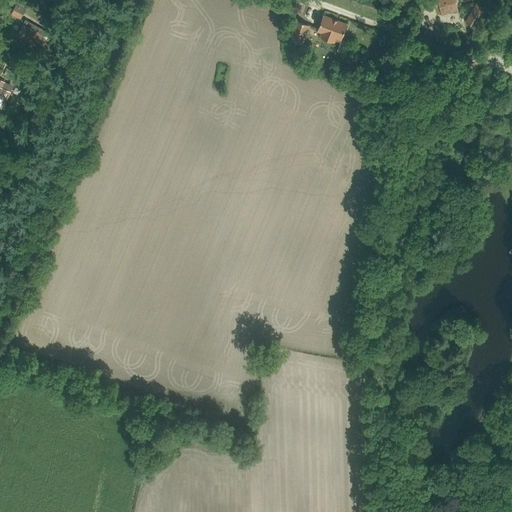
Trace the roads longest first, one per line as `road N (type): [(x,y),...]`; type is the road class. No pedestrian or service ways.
road 1 (track): [(135,0),(0,317)]
road 2 (track): [(315,0),(488,65)]
